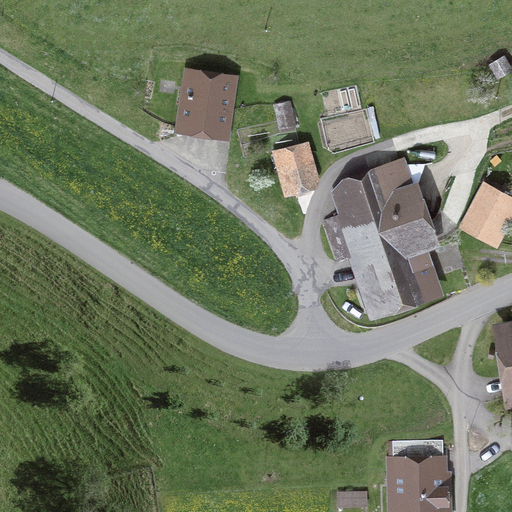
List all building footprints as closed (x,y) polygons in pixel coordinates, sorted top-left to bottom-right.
[(511,72),(511,68),(504,55),(487,66),(497,81),(511,72)] [(227,144),(238,76),(184,68),(173,136),(227,144)] [(290,101),(272,105),(278,130),(296,126),(290,101)] [(321,188),(310,142),(272,151),(284,197),(321,188)] [(405,164),(330,188),(375,328),(450,304),(405,164)] [(511,199),(487,186),(462,234),(503,255),(511,237),(511,199)] [(511,325),(493,328),(507,418),(511,417),(511,325)] [(456,511),(455,450),(390,452),(392,511),(456,511)]
